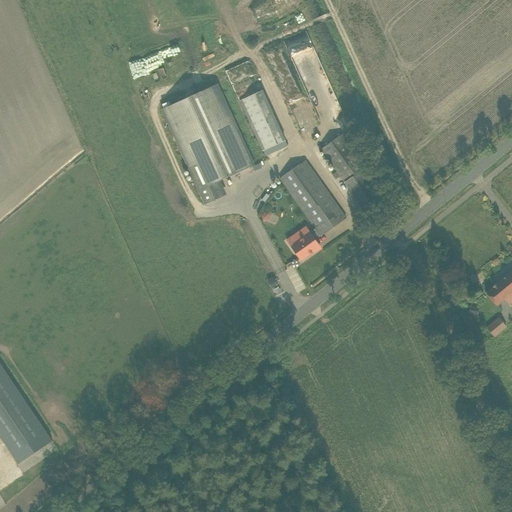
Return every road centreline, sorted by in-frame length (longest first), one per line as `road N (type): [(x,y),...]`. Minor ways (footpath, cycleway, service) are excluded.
road 1 (tertiary): [(57,511),(511,141)]
road 2 (track): [(511,485),(402,249)]
road 3 (track): [(329,0),(411,181),(431,207)]
